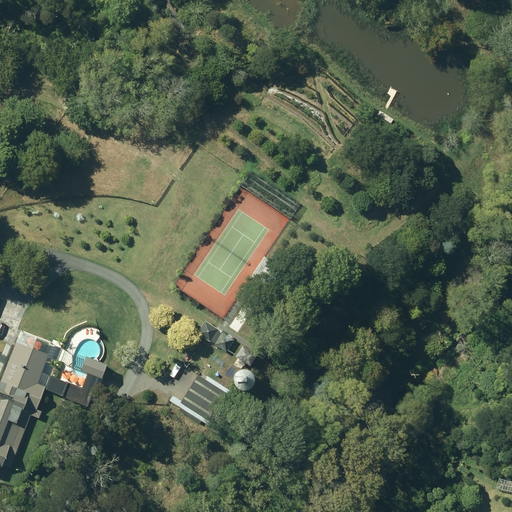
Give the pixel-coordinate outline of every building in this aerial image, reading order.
[(291,274),(264,256),(247,280),(274,299),(291,274)] [(246,344),(224,330),(215,344),(237,358),(246,344)] [(0,465),(3,467),(9,451),(16,454),(32,413),(40,416),(42,409),(38,408),(47,386),(39,383),(46,365),(10,350),(0,374),(0,465)] [(79,357),(85,372),(98,366),(91,352),(79,357)] [(228,386),(208,374),(205,381),(224,392),(228,386)] [(189,411),(194,404),(175,393),(170,400),(189,411)]
